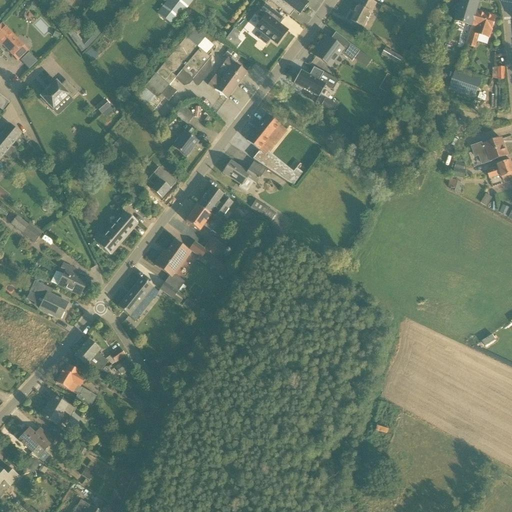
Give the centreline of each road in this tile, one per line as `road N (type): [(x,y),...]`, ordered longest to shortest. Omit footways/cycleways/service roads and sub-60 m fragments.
road 1 (residential): [(100,303),(331,0)]
road 2 (residential): [(121,511),(161,405),(100,303)]
road 3 (unclassified): [(0,418),(100,303)]
